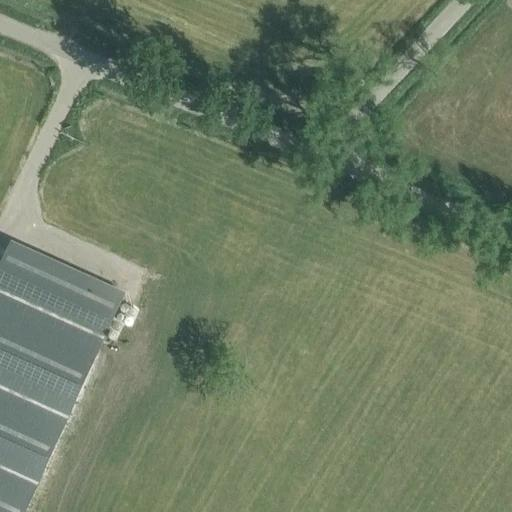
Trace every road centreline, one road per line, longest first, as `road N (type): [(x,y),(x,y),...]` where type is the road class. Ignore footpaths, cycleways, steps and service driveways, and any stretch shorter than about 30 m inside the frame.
road 1 (unclassified): [(323,156),(0,23)]
road 2 (unclassified): [(323,156),(464,0)]
road 3 (track): [(511,237),(323,156)]
